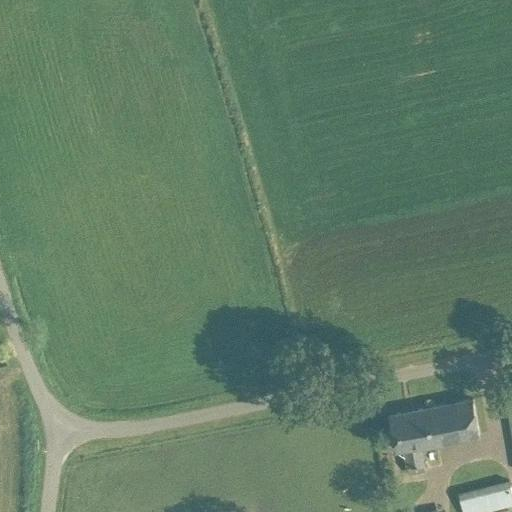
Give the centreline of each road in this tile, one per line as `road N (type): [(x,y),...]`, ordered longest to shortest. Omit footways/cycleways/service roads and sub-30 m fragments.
road 1 (unclassified): [(55,429),(175,421),(511,352)]
road 2 (unclassified): [(0,283),(55,429)]
